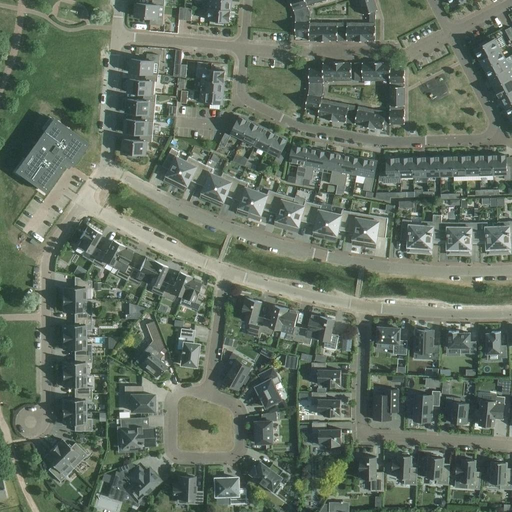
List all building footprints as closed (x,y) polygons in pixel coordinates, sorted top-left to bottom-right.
[(231,0),(229,0),(209,0),(209,9),(230,11),(231,0)] [(310,14),(307,6),(304,0),(290,0),(295,16),(310,14)] [(377,11),(373,0),(358,0),(363,15),(369,13),(375,11),(377,11)] [(158,18),(159,6),(152,5),(136,4),(135,17),(151,18),(150,25),(163,26),(163,18),(158,18)] [(230,11),(209,9),(208,20),(216,21),(216,23),(223,24),(223,22),(229,22),(230,11)] [(295,16),(295,20),(295,37),(309,37),(310,37),(310,23),(310,14),(295,16)] [(316,41),(323,41),(323,23),(310,23),(310,37),(309,37),(309,41),(316,41)] [(338,32),(338,27),(338,23),(323,23),(323,41),(331,41),(338,41),(338,37),(338,32)] [(354,41),(361,41),(361,23),(347,23),(347,41),(354,41)] [(361,23),(361,41),(368,41),(375,41),(375,23),(369,23),(361,23)] [(475,49),(480,60),(499,50),(494,40),(487,43),(486,41),(479,45),(480,47),(475,49)] [(175,64),(174,77),(180,77),(181,65),(182,51),(176,50),(175,64)] [(504,59),(499,50),(480,60),(485,69),(504,59)] [(130,73),(146,74),(152,75),(152,74),(154,63),(159,63),(160,56),(148,54),(147,61),(131,59),(130,73)] [(509,69),(504,59),(485,69),(490,79),(509,69)] [(337,81),(337,63),(330,63),(323,63),(323,69),(323,81),(324,81),(337,81)] [(344,63),(337,63),(337,81),(351,81),(351,63),(344,63)] [(362,74),(362,78),(362,81),(376,81),(376,63),(369,63),(362,63),(362,67),(362,70),(362,74)] [(391,81),(391,69),(391,63),(384,63),(376,63),(376,81),(390,81),(391,81)] [(203,69),(202,80),(224,82),(225,71),(219,71),(219,68),(212,67),(212,70),(203,69)] [(309,69),(309,85),(309,89),(324,90),(324,81),(323,81),(323,69),(309,69)] [(390,87),(404,87),(404,69),(391,69),(391,81),(390,81),(390,87)] [(511,79),(511,73),(509,69),(490,79),(495,88),(511,79)] [(152,75),(146,74),(145,81),(129,79),(128,93),(144,94),(151,95),(152,82),(157,82),(158,75),(152,74),(152,75)] [(511,91),(511,79),(495,88),(500,98),(511,91)] [(224,82),(202,80),(202,91),(223,93),(224,82)] [(390,106),(404,106),(404,87),(390,87),(390,106)] [(305,109),(319,112),(321,99),(322,100),(324,90),(309,89),(305,109)] [(223,93),(202,91),(201,102),(222,104),(223,93)] [(511,103),(511,91),(500,98),(505,108),(511,103)] [(128,99),(126,113),(142,114),(149,115),(154,115),(156,102),(156,95),(151,95),(144,94),(143,101),(128,99)] [(324,119),(332,120),(335,102),(322,100),(321,99),(319,112),(318,117),(324,119)] [(347,114),(348,109),(349,105),(335,102),(332,120),(339,122),(339,121),(346,123),(346,118),(347,114)] [(369,127),(372,109),(358,106),(355,124),(361,126),(369,127)] [(390,119),(390,124),(404,124),(404,106),(390,106),(390,112),(390,119)] [(386,112),(372,109),(369,127),(376,129),(376,128),(383,130),(384,124),(385,119),(386,112)] [(149,115),(142,114),(141,121),(126,120),(125,133),(140,134),(147,135),(148,122),(154,122),(154,115),(149,115)] [(231,133),(243,139),(252,123),(239,117),(231,133)] [(40,183),(48,189),(64,166),(62,165),(65,160),(69,163),(79,149),(82,151),(88,143),(82,139),(81,138),(56,120),(51,127),(49,126),(38,141),(42,143),(39,148),(35,145),(19,168),(26,173),(24,176),(38,186),(40,183)] [(263,129),(252,123),(243,139),(255,145),(263,129)] [(275,134),(263,129),(255,145),(267,151),(275,134)] [(222,139),(220,145),(225,147),(228,142),(231,136),(225,133),(222,139)] [(147,135),(140,134),(140,141),(124,140),(123,153),(129,153),(128,158),(139,159),(139,154),(145,155),(146,142),(152,142),(152,135),(147,135)] [(287,140),(275,134),(267,151),(278,156),(275,161),(280,164),(281,162),(286,152),(282,151),(287,140)] [(157,149),(164,149),(165,139),(158,138),(157,149)] [(296,177),(304,179),(310,149),(293,146),(290,161),(299,163),(296,177)] [(187,161),(177,156),(179,153),(172,149),(162,166),(169,170),(167,176),(177,181),(187,161)] [(326,152),(310,149),(304,179),(312,180),(315,166),(323,168),(326,152)] [(343,156),(326,152),(323,168),(332,170),(330,184),(337,185),(343,156)] [(494,156),(493,156),(493,174),(505,174),(505,180),(511,180),(511,177),(511,166),(507,167),(506,158),(506,155),(497,156),(494,156)] [(360,159),(343,156),(337,185),(345,187),(348,173),(357,174),(360,159)] [(480,175),(479,156),(466,157),(467,175),(480,175)] [(493,174),(493,156),(479,156),(480,175),(493,174)] [(189,157),(187,161),(177,181),(188,186),(191,181),(198,184),(206,166),(189,157)] [(440,176),(440,157),(427,158),(427,176),(440,176)] [(454,175),(453,157),(440,157),(440,176),(454,175)] [(467,175),(466,157),(453,157),(454,175),(467,175)] [(401,177),(400,158),(387,159),(387,170),(383,170),(383,181),(384,183),(401,183),(401,177)] [(414,176),(413,158),(400,158),(401,177),(414,176)] [(427,176),(427,158),(413,158),(414,176),(427,176)] [(377,162),(360,159),(357,174),(366,176),(363,190),(371,192),(377,162)] [(214,169),(206,166),(198,184),(205,187),(202,193),(213,198),(222,177),(221,177),(212,173),(214,169)] [(223,173),(221,177),(222,177),(213,198),(224,202),(227,196),(234,199),(241,180),(223,173)] [(249,183),(241,180),(234,199),(241,202),(239,208),(250,212),(257,191),(247,187),(249,183)] [(268,195),(257,191),(250,212),(261,216),(263,210),(271,212),(277,193),(269,190),(268,195)] [(295,198),(277,193),(271,212),(278,215),(276,221),(288,224),(294,203),(295,198)] [(301,221),(308,223),(313,204),(305,201),(304,206),(294,203),(288,224),(299,227),(301,221)] [(321,206),(313,204),(308,223),(316,225),(314,231),(326,234),(331,212),(320,210),(321,206)] [(346,232),(350,212),(342,210),(341,215),(331,212),(326,234),(338,236),(339,230),(346,232)] [(369,215),(350,212),(346,232),(354,233),(353,239),(365,241),(369,215)] [(388,218),(369,215),(365,241),(376,243),(377,237),(385,238),(388,218)] [(422,221),(420,248),(432,249),(432,243),(440,243),(441,222),(442,215),(433,215),(433,222),(422,221)] [(408,247),(420,248),(422,221),(421,221),(421,226),(411,225),(411,221),(403,220),(401,240),(409,241),(408,247)] [(511,221),(509,222),(497,222),(498,227),(499,249),(511,248),(511,242),(511,221)] [(448,249),(459,250),(460,223),(448,223),(441,222),(440,243),(448,243),(448,249)] [(460,223),(459,250),(471,250),(471,244),(479,243),(479,223),(474,223),(460,223)] [(487,243),(487,249),(499,249),(498,227),(487,227),(487,223),(479,223),(479,243),(487,243)] [(82,256),(93,263),(100,251),(94,247),(102,234),(86,225),(87,226),(79,239),(81,240),(78,246),(85,251),(82,256)] [(112,269),(123,246),(113,240),(106,254),(100,251),(93,263),(103,269),(107,263),(113,266),(111,268),(112,269)] [(123,246),(112,269),(113,266),(119,269),(116,275),(127,281),(133,268),(127,265),(134,252),(123,246)] [(66,262),(73,266),(76,260),(69,256),(66,262)] [(133,268),(127,281),(138,286),(141,280),(147,282),(146,285),(156,262),(145,257),(139,271),(133,268)] [(156,262),(146,285),(147,283),(153,285),(151,292),(162,297),(167,284),(161,281),(168,267),(156,262)] [(174,286),(167,284),(162,297),(173,301),(176,295),(182,297),(181,300),(190,277),(179,272),(174,286)] [(62,293),(62,300),(86,300),(85,300),(85,289),(92,289),(92,281),(91,281),(74,277),(74,288),(63,288),(63,293),(62,293)] [(202,281),(190,277),(181,300),(182,298),(188,300),(186,306),(198,311),(203,298),(196,295),(202,281)] [(262,302),(246,298),(242,313),(244,314),(242,320),(251,322),(248,335),(260,338),(261,332),(265,319),(258,317),(262,302)] [(92,300),(85,300),(86,300),(62,300),(62,307),(63,307),(63,313),(74,313),(74,319),(92,319),(92,300)] [(271,320),(265,319),(261,332),(272,335),(275,329),(281,330),(287,309),(275,306),(271,320)] [(299,312),(287,309),(281,330),(288,332),(286,339),(298,342),(301,328),(295,326),(299,312)] [(308,329),(301,328),(298,342),(310,344),(312,338),(318,339),(323,317),(311,315),(308,329)] [(335,320),(323,317),(318,339),(324,340),(324,347),(336,350),(339,336),(332,334),(335,320)] [(92,326),(92,319),(74,319),(74,325),(63,325),(63,331),(62,331),(62,338),(86,338),(86,326),(92,326)] [(400,329),(398,328),(397,328),(396,328),(393,328),(393,327),(392,327),(392,328),(388,328),(388,326),(380,326),(380,327),(379,327),(378,327),(377,342),(394,343),(393,354),(406,355),(407,341),(399,341),(400,329)] [(418,330),(416,330),(415,353),(428,353),(428,358),(439,359),(440,346),(433,346),(434,338),(433,338),(433,330),(424,330),(425,328),(418,328),(418,330)] [(197,353),(198,345),(192,344),(193,339),(194,331),(181,329),(180,337),(187,338),(186,343),(184,343),(182,351),(181,351),(181,352),(182,353),(181,365),(196,367),(197,358),(197,357),(197,354),(198,354),(198,353),(197,353)] [(470,342),(470,333),(459,333),(459,332),(459,331),(449,331),(449,332),(449,335),(447,335),(447,342),(449,342),(449,348),(460,348),(460,354),(476,354),(476,342),(470,342)] [(501,332),(500,332),(492,332),(492,333),(492,334),(486,334),(487,354),(501,353),(501,358),(507,358),(507,346),(501,346),(500,332),(501,332)] [(350,344),(360,345),(360,334),(351,334),(350,344)] [(86,344),(86,338),(62,338),(62,344),(63,344),(63,350),(74,350),(74,356),(92,356),(92,344),(86,344)] [(150,345),(142,355),(146,358),(140,364),(156,377),(160,373),(161,374),(167,367),(155,357),(159,353),(150,345)] [(233,353),(225,367),(231,370),(224,382),(238,390),(242,383),(245,384),(249,377),(246,376),(250,368),(236,361),(239,356),(233,353)] [(92,363),(92,356),(74,356),(74,363),(63,363),(63,368),(62,368),(62,375),(86,375),(86,363),(92,363)] [(286,356),(285,368),(297,370),(299,358),(286,356)] [(325,387),(340,387),(341,387),(341,370),(326,370),(326,363),(312,363),(312,375),(318,375),(318,385),(325,385),(325,387)] [(274,385),(280,382),(273,368),(259,375),(263,383),(257,387),(257,386),(256,387),(256,388),(257,388),(260,394),(259,395),(262,400),(263,400),(266,406),(266,408),(268,407),(267,407),(281,400),(282,400),(281,399),(274,385)] [(86,387),(86,375),(62,375),(62,382),(63,382),(63,387),(74,387),(74,394),(92,394),(92,387),(86,387)] [(131,411),(154,411),(154,410),(156,410),(155,402),(154,402),(153,395),(142,395),(142,387),(125,387),(125,404),(131,404),(131,411)] [(391,420),(391,412),(398,412),(399,390),(385,390),(385,395),(374,395),(374,420),(391,420)] [(432,406),(439,406),(440,392),(432,391),(432,396),(415,395),(413,421),(431,422),(432,406)] [(325,416),(340,416),(341,416),(341,400),(326,400),(326,393),(312,392),(312,405),(318,405),(318,414),(325,414),(325,416)] [(92,401),(92,394),(74,394),(74,400),(63,400),(63,406),(62,406),(62,412),(86,412),(86,401),(92,401)] [(446,397),(445,409),(452,409),(452,415),(451,423),(467,425),(469,404),(460,403),(461,398),(446,397)] [(495,402),(481,401),(479,425),(494,427),(495,419),(503,419),(505,398),(496,397),(495,402)] [(277,411),(262,414),(262,421),(255,422),(256,444),(273,443),(272,421),(277,421),(277,411)] [(86,419),(86,412),(62,412),(62,419),(63,419),(63,425),(74,425),(74,431),(92,431),(92,419),(86,419)] [(142,427),(141,418),(116,419),(120,419),(120,428),(119,428),(119,437),(123,436),(123,445),(130,444),(130,451),(143,450),(142,445),(155,445),(155,428),(149,429),(148,427),(142,427)] [(326,423),(312,423),(312,445),(326,444),(326,446),(344,446),(344,436),(342,436),(341,429),(326,430),(326,423)] [(58,443),(53,448),(69,464),(69,465),(73,469),(87,455),(75,443),(70,448),(62,440),(58,444),(58,443)] [(69,464),(53,448),(48,453),(49,453),(45,457),(53,465),(48,470),(60,482),(73,469),(69,465),(69,464)] [(417,485),(418,468),(411,467),(412,456),(409,456),(409,454),(402,453),(402,456),(399,455),(399,461),(393,461),(393,463),(391,463),(391,469),(392,469),(392,472),(398,472),(398,478),(404,479),(404,485),(417,485)] [(450,464),(448,464),(443,464),(444,458),(438,458),(438,455),(431,455),(431,457),(429,457),(428,463),(426,463),(425,464),(424,470),(426,472),(428,472),(427,478),(437,479),(436,484),(448,485),(450,464)] [(377,457),(360,457),(360,473),(362,473),(362,479),(371,479),(371,491),(383,492),(384,472),(377,472),(377,457)] [(480,490),(481,472),(475,472),(476,461),(463,459),(463,465),(457,465),(456,467),(455,467),(454,473),(456,473),(456,475),(462,476),(461,482),(468,483),(467,489),(480,490)] [(507,463),(503,463),(501,462),(501,460),(494,460),(494,462),(492,462),(492,468),(490,468),(488,470),(488,475),(489,477),(491,477),(491,483),(500,484),(500,489),(511,490),(511,468),(507,468),(507,463)] [(254,467),(249,473),(259,481),(258,482),(264,486),(265,485),(270,489),(270,490),(270,491),(271,490),(276,484),(277,485),(277,484),(276,484),(280,478),(278,476),(282,471),(272,463),(268,468),(265,466),(265,467),(259,463),(256,468),(254,467)] [(291,464),(287,469),(293,473),(297,468),(291,464)] [(161,481),(151,471),(149,468),(144,472),(138,466),(127,476),(117,473),(109,497),(117,499),(118,496),(126,489),(134,499),(133,501),(143,504),(145,495),(154,488),(155,487),(159,484),(160,482),(161,481)] [(230,476),(223,477),(215,477),(215,496),(230,495),(230,505),(246,504),(246,490),(237,490),(237,478),(230,478),(230,476)] [(195,477),(179,477),(179,484),(173,484),(172,495),(178,496),(178,499),(187,500),(187,504),(202,504),(202,492),(195,492),(195,486),(194,486),(195,477)]
